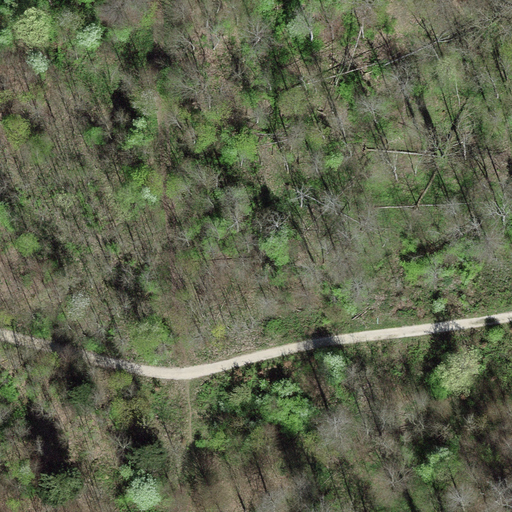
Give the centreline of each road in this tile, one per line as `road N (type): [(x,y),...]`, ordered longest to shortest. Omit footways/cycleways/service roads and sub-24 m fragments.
road 1 (track): [(0,331),(176,374),(324,342),(511,318)]
road 2 (track): [(154,0),(186,373)]
